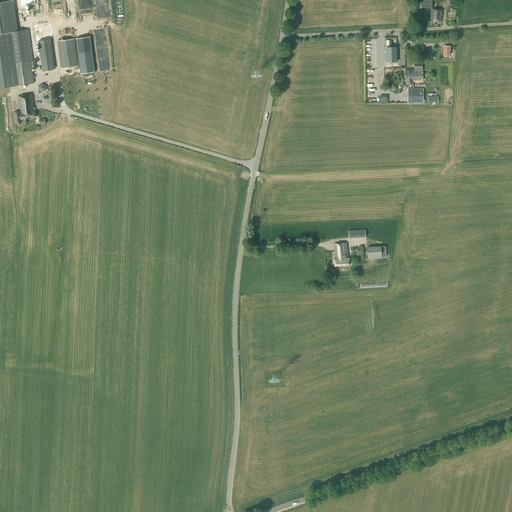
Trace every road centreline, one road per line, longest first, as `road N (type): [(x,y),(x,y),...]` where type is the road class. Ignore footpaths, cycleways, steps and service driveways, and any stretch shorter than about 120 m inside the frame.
road 1 (tertiary): [(229,511),(237,277),(281,38)]
road 2 (tertiary): [(267,511),(511,426)]
road 3 (unclassified): [(281,38),(508,23)]
